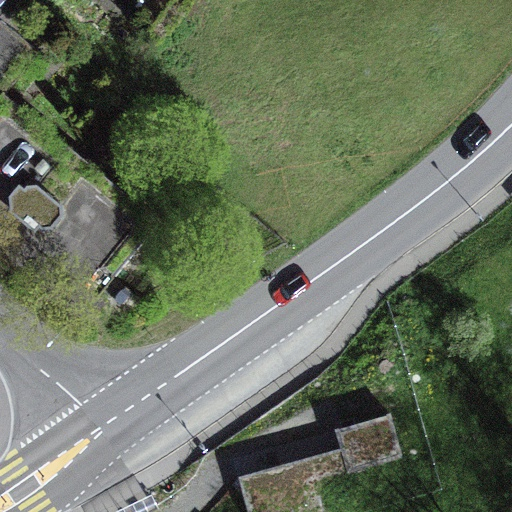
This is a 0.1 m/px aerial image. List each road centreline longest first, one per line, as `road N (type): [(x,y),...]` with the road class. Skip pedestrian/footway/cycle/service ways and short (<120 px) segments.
road 1 (tertiary): [(511,127),(106,427)]
road 2 (residential): [(106,427),(0,334)]
road 3 (tertiary): [(106,427),(0,502)]
